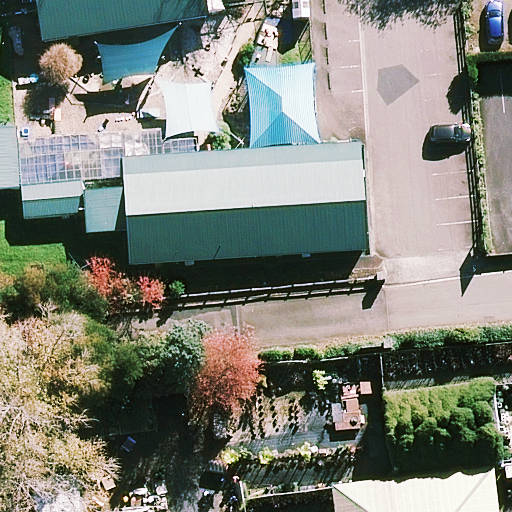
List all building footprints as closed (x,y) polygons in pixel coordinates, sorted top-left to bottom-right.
[(40,0),(41,8),(97,0),(40,0)] [(310,69),(250,75),(256,143),(316,137),(310,69)] [(170,129),(199,128),(215,127),(213,82),(168,85),(170,129)] [(17,131),(0,131),(0,187),(18,187),(17,131)] [(127,231),(129,266),(368,250),(361,142),(124,157),(126,187),(87,190),(90,233),(127,231)] [(499,511),(494,466),(336,485),(338,511),(499,511)]
